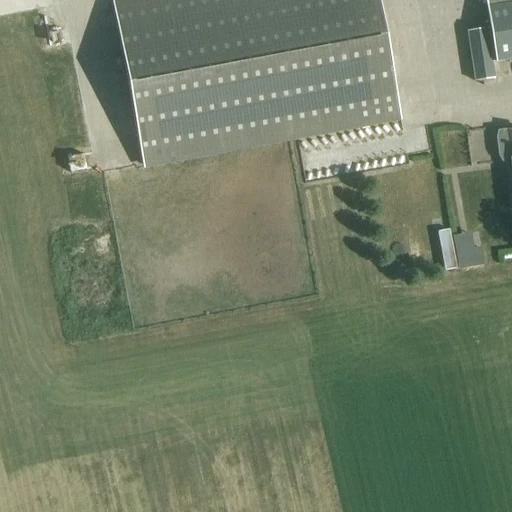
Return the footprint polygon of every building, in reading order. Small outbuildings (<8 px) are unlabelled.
[(400,117),(378,0),(122,0),(112,2),(143,165),(400,117)] [(511,0),(485,0),(495,60),(511,57),(511,0)] [(475,82),(494,79),(486,28),(467,31),(475,82)] [(498,140),(496,148),(498,157),(501,162),(510,161),(511,177),(511,131),(507,132),(508,139),(498,140)] [(67,157),(71,174),(85,172),(82,154),(67,157)] [(448,230),(436,232),(443,271),(455,269),(448,230)] [(457,268),(467,266),(462,233),(451,235),(457,268)]
